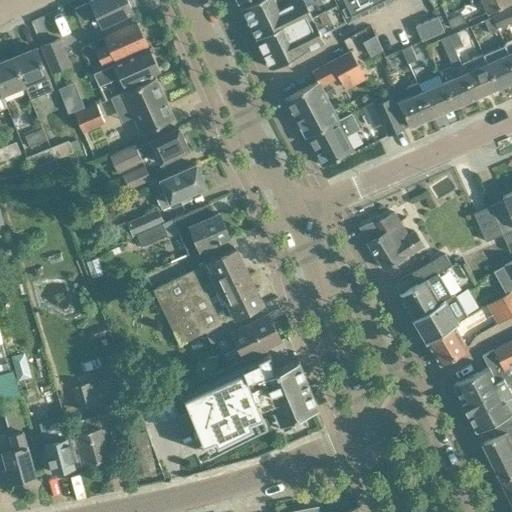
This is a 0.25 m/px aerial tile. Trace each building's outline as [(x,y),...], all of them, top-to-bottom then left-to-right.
[(90,0),(74,8),(79,20),(96,12),(102,25),(132,11),(126,0),(90,0)] [(295,0),(279,8),(274,0),(254,0),(241,7),(256,37),(255,37),(270,68),(306,51),(306,50),(324,41),(321,34),(334,27),(321,0),(295,0)] [(511,0),(469,0),(472,4),(481,0),(487,12),(511,1),(511,0)] [(511,7),(492,16),(497,27),(511,20),(511,7)] [(465,22),(461,14),(447,20),(450,28),(465,22)] [(444,31),(437,16),(430,19),(436,34),(444,31)] [(497,27),(492,16),(484,20),(490,33),(498,30),(497,27)] [(436,34),(430,19),(423,22),(429,37),(436,34)] [(137,22),(105,38),(107,44),(96,49),(103,65),(148,44),(137,22)] [(429,37),(423,22),(415,26),(422,40),(429,37)] [(456,32),(448,36),(454,49),(462,46),(456,32)] [(448,36),(441,39),(447,52),(454,49),(448,36)] [(51,71),(70,64),(59,38),(41,45),(51,71)] [(504,45),(483,55),(497,87),(511,80),(511,61),(508,53),(504,45)] [(410,46),(401,50),(407,63),(416,60),(410,46)] [(483,55),(470,60),(468,55),(462,46),(454,49),(476,97),(497,87),(483,55)] [(14,58),(25,85),(30,98),(53,90),(47,76),(36,47),(35,48),(35,49),(14,58)] [(119,77),(124,88),(160,71),(149,48),(94,74),(99,86),(119,77)] [(454,49),(447,52),(453,67),(451,68),(454,76),(443,81),(442,82),(453,106),(476,97),(454,49)] [(338,76),(342,84),(346,90),(366,79),(351,50),(312,71),(317,81),(285,98),(305,136),(307,136),(338,119),(321,86),(338,76)] [(25,85),(14,58),(13,56),(12,57),(13,58),(0,63),(0,88),(2,94),(25,85)] [(439,73),(418,83),(417,83),(431,116),(453,106),(442,82),(443,81),(439,73)] [(155,77),(122,92),(133,116),(135,115),(142,132),(174,118),(155,77)] [(418,83),(417,81),(407,86),(411,96),(398,101),(409,126),(410,125),(413,127),(417,126),(419,121),(431,116),(417,83),(418,83)] [(103,122),(95,103),(73,112),(81,131),(103,122)] [(377,109),(389,135),(403,128),(395,110),(392,103),(377,109)] [(353,149),(346,136),(360,128),(351,112),(338,119),(307,136),(322,165),(353,149)] [(155,151),(160,163),(189,149),(179,127),(137,147),(135,144),(109,156),(117,172),(137,163),(136,159),(140,157),(141,158),(155,151)] [(29,147),(47,141),(43,129),(25,136),(29,147)] [(15,142),(0,147),(0,154),(0,155),(0,159),(1,161),(20,153),(15,142)] [(68,142),(52,148),(54,154),(51,155),(53,161),(73,153),(68,142)] [(53,161),(51,155),(54,154),(52,148),(32,156),(37,168),(53,161)] [(171,205),(172,206),(182,202),(181,197),(206,186),(196,164),(160,179),(165,192),(156,196),(162,209),(171,205)] [(151,179),(145,166),(123,176),(129,188),(151,179)] [(511,191),(502,196),(503,199),(489,205),(502,234),(510,252),(511,251),(511,191)] [(473,212),(486,241),(502,234),(489,205),(473,212)] [(200,207),(173,218),(188,254),(229,237),(219,212),(205,218),(200,207)] [(127,222),(133,234),(162,221),(157,209),(127,222)] [(376,219),(358,226),(383,268),(407,254),(408,255),(423,245),(414,231),(408,234),(394,211),(377,221),(376,219)] [(161,223),(136,234),(141,246),(167,235),(161,223)] [(263,303),(236,248),(152,289),(179,344),(205,331),(227,320),(263,303)] [(435,259),(441,271),(451,265),(444,253),(435,259)] [(412,317),(443,299),(444,300),(451,296),(438,273),(441,271),(435,259),(411,272),(418,283),(399,294),(412,317)] [(511,315),(511,297),(500,305),(508,318),(511,315)] [(426,341),(453,325),(457,323),(444,300),(443,299),(412,317),(426,341)] [(233,331),(227,320),(205,331),(211,342),(227,334),(232,345),(237,342),(243,356),(279,338),(267,314),(233,331)] [(467,348),(453,325),(426,341),(440,364),(467,348)] [(75,466),(55,389),(48,391),(38,350),(24,353),(18,333),(6,336),(23,398),(43,393),(55,439),(44,442),(52,472),(75,466)] [(511,339),(493,349),(503,369),(511,364),(511,339)] [(317,407),(298,360),(273,370),(266,355),(269,354),(269,352),(268,353),(265,348),(180,387),(183,393),(202,441),(216,435),(221,448),(253,432),(248,419),(260,414),(261,416),(263,415),(259,407),(271,402),(280,422),(317,407)] [(464,408),(507,386),(505,382),(511,378),(511,364),(503,369),(493,349),(482,355),(488,367),(453,384),(464,408)] [(114,353),(106,356),(112,373),(120,370),(114,353)] [(0,401),(1,402),(8,430),(28,425),(13,370),(0,372),(0,401)] [(511,378),(505,382),(507,386),(464,408),(476,431),(493,422),(511,412),(511,378)] [(88,382),(73,386),(79,409),(94,405),(88,382)] [(511,474),(511,412),(493,422),(500,434),(482,442),(501,481),(511,474)] [(108,457),(97,413),(74,419),(85,463),(108,457)] [(0,485),(35,476),(22,430),(0,435),(0,443),(6,467),(0,468),(0,485)] [(154,469),(145,430),(122,436),(132,475),(154,469)] [(511,502),(511,474),(501,481),(511,502)]
